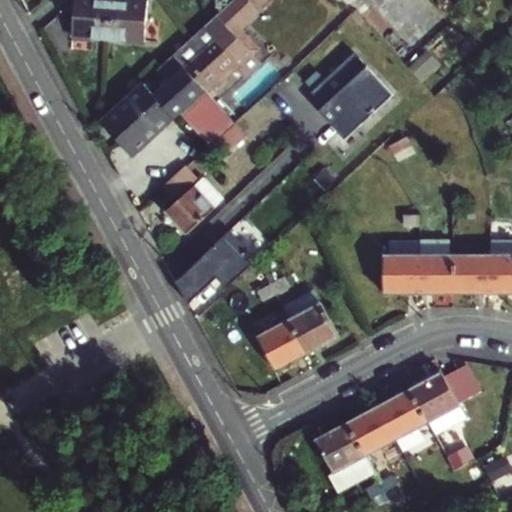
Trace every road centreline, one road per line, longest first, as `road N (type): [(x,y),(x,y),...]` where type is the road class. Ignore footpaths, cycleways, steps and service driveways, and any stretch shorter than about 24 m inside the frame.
road 1 (tertiary): [(13,36),(232,438)]
road 2 (residential): [(232,438),(443,331),(511,335)]
